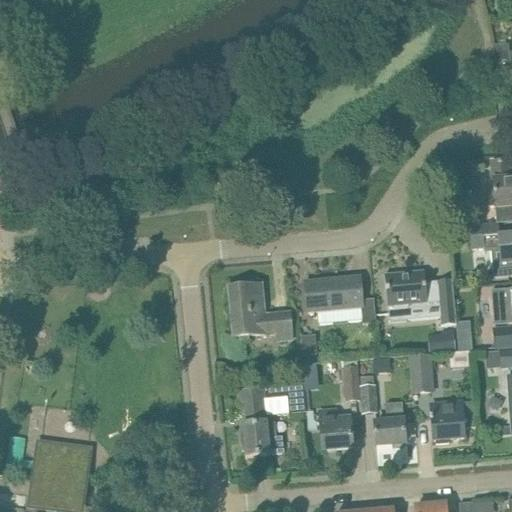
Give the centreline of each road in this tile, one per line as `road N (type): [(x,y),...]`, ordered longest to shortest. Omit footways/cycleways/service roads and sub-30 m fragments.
road 1 (residential): [(186,252),(345,240),(382,216),(438,143),(511,124)]
road 2 (unclassified): [(211,505),(511,478)]
road 3 (unclassified): [(211,505),(186,252)]
road 4 (residential): [(0,267),(186,252)]
